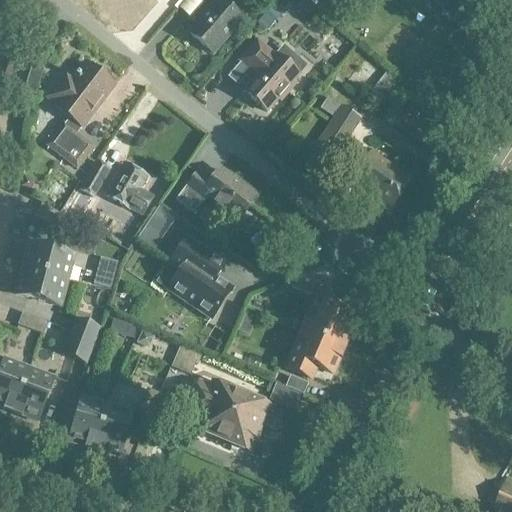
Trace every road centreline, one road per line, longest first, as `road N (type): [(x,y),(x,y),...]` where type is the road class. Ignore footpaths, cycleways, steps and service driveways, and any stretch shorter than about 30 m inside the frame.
road 1 (unclassified): [(402,281),(67,0)]
road 2 (secondary): [(424,309),(347,471),(319,511)]
road 3 (unknown): [(440,327),(455,458),(500,484)]
road 4 (secondary): [(511,181),(424,309)]
road 5 (tertiary): [(133,511),(0,474)]
